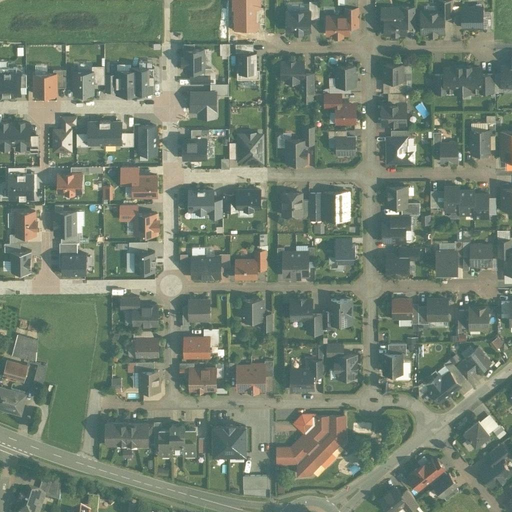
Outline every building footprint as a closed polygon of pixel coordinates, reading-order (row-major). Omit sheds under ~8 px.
[(236,7),(236,27),(256,27),(256,24),(258,22),(259,21),(259,0),(234,0),(234,7),(236,7)] [(453,0),(437,0),(438,11),(444,11),(444,16),(453,16),(453,10),(453,0)] [(358,6),(345,7),(345,15),(349,15),(358,15),(358,6)] [(415,6),(402,6),(402,15),(406,15),(406,24),(415,24),(415,6)] [(474,6),(462,6),(462,10),(462,23),(462,26),(482,26),(482,9),(474,9),(474,6)] [(287,10),(287,29),(310,29),(310,10),(287,10)] [(462,10),(453,10),(453,16),(453,23),(462,23),(462,10)] [(438,11),(421,11),(421,32),(444,31),(444,16),(444,11),(438,11)] [(345,15),(327,15),(327,33),(334,33),(334,34),(342,34),(342,33),(349,33),(349,15),(345,15)] [(402,15),(385,15),(385,33),(406,32),(406,24),(406,15),(402,15)] [(185,48),(185,69),(204,69),(204,48),(185,48)] [(260,68),(257,68),(257,51),(239,51),(239,68),(237,68),(237,78),(260,78),(260,68)] [(139,66),(139,90),(154,90),(154,66),(152,66),(152,59),(139,59),(139,66)] [(304,60),(282,61),(282,76),(287,76),(287,78),(289,80),(296,80),(298,78),(298,76),(301,76),(304,76),(304,72),(304,60)] [(117,62),(117,92),(139,92),(139,90),(139,66),(131,66),(131,62),(117,62)] [(403,63),(384,63),(384,80),(389,79),(403,79),(403,63)] [(511,64),(501,64),(501,85),(503,85),(511,84),(511,64)] [(92,65),(92,69),(94,69),(94,82),(105,82),(105,65),(92,65)] [(354,65),(337,65),(337,67),(334,69),(334,74),(337,76),(337,84),(355,84),(355,78),(356,78),(356,71),(354,71),(354,65)] [(454,67),(444,67),(444,73),(444,90),(444,91),(463,91),(463,65),(454,65),(454,67)] [(471,65),(463,65),(463,91),(481,91),(481,90),(481,73),(481,67),(471,67),(471,65)] [(0,93),(3,93),(3,95),(11,95),(11,93),(21,93),(21,85),(20,73),(20,71),(17,71),(17,66),(0,66),(0,93)] [(92,69),(73,69),(73,93),(94,92),(94,82),(94,69),(92,69)] [(312,72),(304,72),(304,76),(301,76),(301,90),(312,90),(312,72)] [(34,73),(35,93),(56,93),(56,73),(34,73)] [(444,73),(433,73),(433,90),(444,90),(444,73)] [(494,73),(481,73),(481,90),(495,90),(494,85),(494,73)] [(403,79),(389,79),(389,91),(388,91),(388,92),(406,91),(406,92),(407,92),(407,79),(403,79)] [(211,82),(211,90),(216,90),(216,94),(229,94),(229,82),(211,82)] [(211,90),(192,90),(192,109),(199,109),(199,115),(216,114),(216,94),(216,90),(211,90)] [(342,91),(324,92),(324,107),(336,107),(336,102),(342,102),(342,91)] [(406,91),(388,92),(388,103),(406,103),(406,92),(406,91)] [(347,102),(342,102),(336,102),(336,107),(336,121),(355,121),(355,104),(350,104),(347,102)] [(388,103),(382,103),(382,123),(406,123),(406,103),(388,103)] [(0,142),(14,142),(14,122),(0,121),(0,142)] [(89,142),(105,142),(105,121),(89,121),(89,142)] [(105,142),(121,141),(121,121),(105,121),(105,142)] [(14,142),(30,142),(30,122),(14,122),(14,142)] [(495,122),(487,122),(487,129),(489,129),(489,135),(495,135),(495,122)] [(140,124),(140,151),(156,151),(156,124),(140,124)] [(315,125),(303,126),(303,138),(305,138),(305,142),(315,141),(315,125)] [(54,128),(54,149),(71,148),(71,128),(54,128)] [(191,128),(191,138),(206,138),(209,138),(209,128),(191,128)] [(487,129),(471,129),(471,152),(489,152),(489,135),(489,129),(487,129)] [(511,129),(501,130),(501,139),(503,141),(503,158),(511,158),(511,129)] [(441,130),(433,131),(433,147),(441,146),(441,141),(441,130)] [(263,162),(263,131),(238,132),(239,141),(239,158),(239,159),(244,159),(244,162),(263,162)] [(355,136),(336,136),(336,144),(334,145),(334,149),(336,150),(336,152),(355,152),(355,136)] [(391,136),(387,136),(388,161),(413,161),(413,150),(415,150),(415,144),(407,144),(407,136),(391,136)] [(184,138),(184,157),(191,157),(191,159),(199,158),(199,157),(207,157),(206,138),(191,138),(184,138)] [(303,138),(287,138),(287,145),(285,147),(285,152),(287,154),(287,161),(306,161),(306,154),(307,154),(307,147),(305,147),(305,142),(305,138),(303,138)] [(456,141),(455,140),(450,140),(449,141),(441,141),(441,146),(441,160),(457,160),(457,141),(456,141)] [(239,158),(239,141),(230,141),(230,158),(239,158)] [(132,170),(132,192),(158,193),(158,170),(132,170)] [(59,172),(59,191),(82,191),(82,172),(59,172)] [(9,173),(9,196),(34,196),(34,173),(26,173),(9,173)] [(460,185),(444,185),(444,208),(459,208),(459,189),(460,189),(460,185)] [(407,186),(388,186),(388,205),(399,205),(401,205),(406,205),(406,202),(406,196),(407,196),(407,186)] [(511,187),(502,188),(502,208),(509,207),(509,210),(511,210),(511,187)] [(237,189),(237,207),(260,206),(260,188),(237,189)] [(189,189),(189,209),(213,209),(213,189),(189,189)] [(460,189),(459,189),(459,208),(459,212),(474,212),(474,193),(474,189),(460,189)] [(348,190),(323,191),(323,192),(323,210),(323,218),(349,217),(348,190)] [(302,192),(283,192),(283,214),(300,214),(302,214),(302,199),(302,192)] [(323,192),(309,192),(309,199),(309,210),(323,210),(323,192)] [(474,193),(474,212),(474,216),(489,216),(489,193),(474,193)] [(309,199),(302,199),(302,214),(300,214),(301,217),(309,217),(309,210),(309,199)] [(419,201),(406,202),(406,205),(401,205),(401,213),(409,213),(419,213),(419,201)] [(134,209),(134,232),(156,232),(156,209),(134,209)] [(17,233),(35,233),(35,210),(16,210),(17,233)] [(55,231),(76,231),(76,210),(55,210),(55,231)] [(401,213),(391,213),(391,221),(405,221),(405,226),(409,226),(409,213),(401,213)] [(391,221),(383,221),(383,240),(405,240),(405,226),(405,221),(391,221)] [(463,239),(454,239),(455,249),(457,249),(457,255),(463,255),(463,239)] [(510,239),(498,239),(498,254),(505,254),(505,250),(510,250),(510,239)] [(135,250),(147,250),(147,240),(129,240),(130,250),(135,250)] [(62,241),(62,252),(78,252),(78,241),(62,241)] [(491,243),(471,243),(471,264),(491,264),(491,243)] [(352,244),(335,244),(336,254),(337,254),(337,261),(354,261),(353,251),(355,251),(355,244),(352,244)] [(418,246),(400,246),(400,253),(408,253),(408,258),(419,258),(418,246)] [(11,249),(11,270),(32,270),(32,249),(11,249)] [(265,249),(255,249),(256,258),(256,267),(265,267),(265,249)] [(455,249),(437,249),(437,269),(457,269),(457,255),(457,249),(455,249)] [(135,270),(155,270),(155,250),(147,250),(135,250),(135,270)] [(308,250),(296,251),(296,276),(302,276),(302,275),(308,275),(308,260),(308,250)] [(284,251),(283,251),(283,260),(283,275),(289,275),(289,276),(296,276),(296,251),(284,251)] [(78,252),(62,252),(62,273),(87,273),(87,252),(78,252)] [(198,255),(192,255),(192,276),(201,276),(201,277),(206,277),(206,253),(198,253),(198,255)] [(214,255),(214,253),(206,253),(206,277),(211,277),(211,276),(220,275),(220,255),(214,255)] [(400,253),(387,253),(387,272),(391,272),(392,274),(394,275),(397,275),(399,274),(401,272),(408,272),(408,258),(408,253),(400,253)] [(256,258),(236,258),(236,275),(236,276),(237,276),(255,276),(256,276),(256,275),(256,267),(256,258)] [(139,295),(121,295),(121,307),(134,307),(134,304),(139,304),(139,295)] [(209,298),(189,299),(189,301),(189,318),(210,318),(209,298)] [(262,298),(242,298),(243,304),(238,304),(238,312),(243,312),(243,318),(262,318),(263,318),(263,313),(262,298)] [(312,298),(291,298),(291,318),(307,317),(312,317),(312,313),(312,298)] [(350,298),(330,299),(331,310),(331,322),(333,322),(351,321),(350,298)] [(411,298),(393,298),(393,314),(399,314),(401,317),(411,317),(411,298)] [(447,298),(428,298),(428,304),(428,318),(429,318),(447,318),(447,298)] [(139,304),(134,304),(134,307),(134,323),(158,323),(158,304),(139,304)] [(428,304),(418,304),(418,322),(429,322),(429,318),(428,318),(428,304)] [(488,306),(469,306),(469,309),(469,324),(470,324),(478,324),(480,327),(484,327),(486,324),(488,324),(488,306)] [(469,309),(458,309),(458,327),(470,327),(470,324),(469,324),(469,309)] [(331,310),(323,310),(323,313),(323,328),(333,328),(333,322),(331,322),(331,310)] [(271,313),(263,313),(263,318),(262,318),(262,328),(271,328),(271,313)] [(323,313),(312,313),(312,317),(307,317),(307,331),(323,331),(323,328),(323,313)] [(219,327),(203,327),(204,336),(209,336),(209,340),(219,340),(219,327)] [(37,339),(17,333),(12,354),(29,358),(29,359),(35,361),(36,360),(37,339)] [(497,335),(492,340),(497,347),(503,342),(497,335)] [(204,336),(185,336),(185,355),(209,355),(209,340),(209,336),(204,336)] [(158,337),(136,337),(137,354),(158,354),(158,337)] [(343,342),(327,342),(327,354),(337,354),(337,353),(343,353),(343,342)] [(406,342),(388,343),(388,352),(401,352),(401,353),(406,353),(406,342)] [(504,342),(499,346),(503,350),(508,347),(504,342)] [(490,360),(479,346),(466,356),(467,357),(477,369),(477,371),(490,360)] [(388,352),(384,353),(384,371),(401,371),(401,353),(401,352),(388,352)] [(343,353),(337,353),(337,354),(337,360),(335,360),(335,368),(337,368),(337,375),(356,375),(356,353),(343,353)] [(467,357),(457,364),(467,377),(477,369),(467,357)] [(323,358),(310,358),(310,368),(313,368),(313,375),(323,374),(323,358)] [(447,361),(452,367),(456,364),(451,358),(447,361)] [(28,365),(7,359),(3,374),(13,377),(24,380),(28,365)] [(273,359),(264,359),(264,362),(265,362),(265,375),(273,374),(273,359)] [(154,360),(136,360),(136,370),(141,370),(154,369),(154,360)] [(238,360),(229,360),(229,374),(237,374),(237,365),(238,365),(238,360)] [(245,363),(245,365),(238,365),(237,365),(237,374),(237,386),(251,386),(251,388),(265,388),(265,375),(265,362),(264,362),(251,362),(251,363),(245,363)] [(46,365),(39,363),(37,369),(44,372),(46,365)] [(216,367),(190,367),(190,388),(206,389),(206,388),(216,388),(216,367)] [(310,368),(291,368),(291,388),(313,388),(313,375),(313,368),(310,368)] [(154,369),(141,370),(141,389),(158,389),(158,369),(154,369)] [(439,372),(426,382),(440,401),(461,384),(450,370),(442,376),(439,372)] [(13,377),(3,374),(1,384),(11,387),(13,377)] [(1,384),(0,383),(0,404),(21,410),(26,391),(25,391),(11,387),(1,384)] [(295,421),(305,431),(291,446),(277,446),(277,461),(292,461),(292,459),(295,459),(298,461),(298,472),(310,472),(320,462),(320,457),(326,451),(331,451),(341,440),(341,429),(344,426),(344,414),(314,415),(314,413),(302,413),(295,421)] [(490,433),(479,418),(464,430),(476,444),(490,433)] [(127,420),(106,420),(106,433),(106,439),(106,440),(127,440),(127,441),(127,420)] [(148,433),(148,421),(127,421),(127,420),(127,441),(148,441),(148,440),(148,433)] [(245,425),(235,425),(235,424),(235,423),(234,423),(225,424),(225,423),(224,423),(224,424),(225,424),(225,425),(214,425),(213,425),(213,426),(214,426),(214,452),(214,453),(215,453),(245,453),(246,453),(246,452),(246,426),(246,425),(245,425)] [(184,424),(171,424),(171,428),(160,428),(160,437),(160,443),(160,451),(196,451),(196,428),(184,428),(184,424)] [(495,458),(481,469),(491,482),(496,477),(499,481),(505,476),(503,474),(510,469),(503,460),(511,454),(501,441),(489,451),(495,458)] [(431,456),(408,474),(418,487),(428,479),(442,468),(444,466),(437,456),(434,459),(431,456)] [(442,468),(428,479),(432,484),(434,483),(446,473),(442,468)] [(408,479),(401,470),(397,474),(404,483),(408,479)] [(446,473),(434,483),(435,484),(433,486),(439,491),(440,490),(442,494),(455,484),(457,482),(449,471),(446,473)] [(268,474),(243,474),(243,487),(268,487),(268,474)] [(60,486),(43,480),(38,495),(44,497),(58,502),(60,486)] [(455,484),(442,494),(446,498),(459,488),(455,484)] [(396,485),(391,489),(390,488),(385,493),(385,494),(380,498),(392,511),(402,504),(407,500),(401,492),(396,485)] [(418,502),(407,488),(401,492),(407,500),(402,504),(408,510),(418,502)] [(38,495),(24,490),(21,499),(20,498),(18,505),(18,506),(16,511),(38,511),(44,497),(38,495)] [(97,511),(99,498),(89,497),(87,511),(97,511)]
